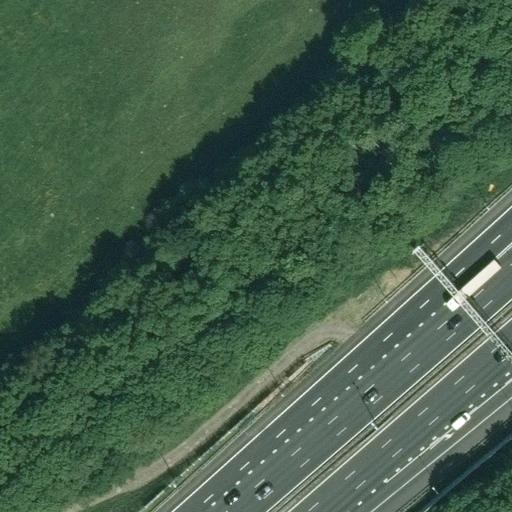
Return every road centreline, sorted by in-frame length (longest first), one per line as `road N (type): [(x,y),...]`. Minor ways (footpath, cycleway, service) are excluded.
road 1 (motorway): [(461,307),(226,511)]
road 2 (motorway): [(327,511),(511,350)]
